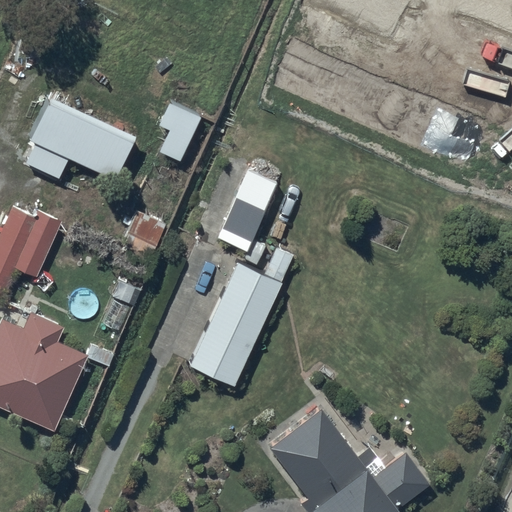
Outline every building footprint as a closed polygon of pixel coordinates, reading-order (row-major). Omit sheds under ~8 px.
[(113,181),(132,140),(48,102),(29,144),(33,146),(24,165),(57,180),(66,160),(113,181)] [(199,120),(167,105),(157,127),(167,132),(157,153),(179,163),(199,120)] [(274,187),(244,173),(215,239),(245,252),(242,259),(254,264),(264,243),(252,237),(274,187)] [(33,217),(10,207),(0,230),(0,300),(14,269),(33,277),(58,222),(35,212),(33,217)] [(163,226),(135,213),(122,241),(150,254),(163,226)] [(261,276),(234,263),(186,367),(231,390),(294,255),(274,246),(261,276)] [(113,355),(90,345),(85,357),(54,343),(60,328),(28,314),(19,334),(0,324),(0,408),(52,433),(87,358),(108,367),(113,355)] [(317,412),(269,450),(307,499),(298,506),(303,511),(392,511),(426,486),(400,453),(368,478),(317,412)]
